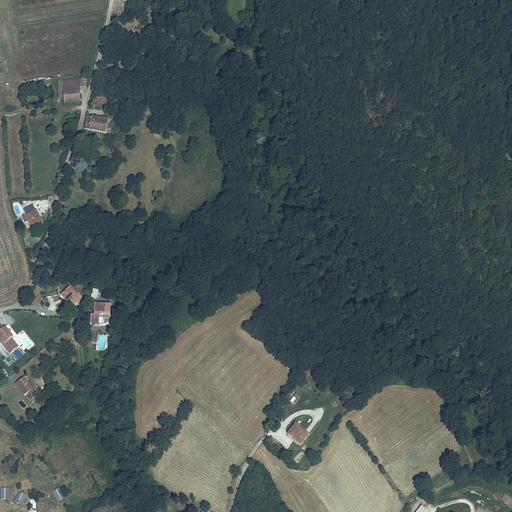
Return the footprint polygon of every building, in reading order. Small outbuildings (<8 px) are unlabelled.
[(87,85),(87,77),(69,79),(69,83),(63,83),(61,90),(62,103),(80,102),(79,86),(87,85)] [(95,99),(94,106),(104,107),(105,97),(101,97),(101,99),(95,99)] [(88,114),(85,128),(106,132),(108,118),(88,114)] [(35,210),(21,217),(25,223),(29,221),(33,228),(43,223),(35,210)] [(69,289),(58,296),(65,304),(67,304),(70,308),(79,302),(69,289)] [(110,315),(111,303),(94,303),(94,315),(91,315),(90,323),(98,324),(98,314),(110,315)] [(19,348),(12,339),(14,337),(5,327),(3,329),(0,331),(0,337),(3,342),(5,344),(4,346),(11,355),(19,348)] [(24,394),(27,392),(32,387),(28,382),(23,377),(15,383),(24,394)] [(28,394),(30,393),(36,388),(29,381),(28,382),(32,387),(27,392),(28,394)] [(30,393),(33,397),(40,392),(36,388),(30,393)] [(294,423),(286,433),(290,436),(291,435),(293,436),(292,437),(298,442),(301,438),(303,440),(308,434),(294,423)] [(22,476),(31,476),(31,464),(22,464),(22,476)] [(0,492),(2,498),(11,494),(6,484),(0,486),(0,492)] [(57,501),(65,497),(59,487),(51,491),(57,501)] [(432,511),(421,503),(414,511),(432,511)]
